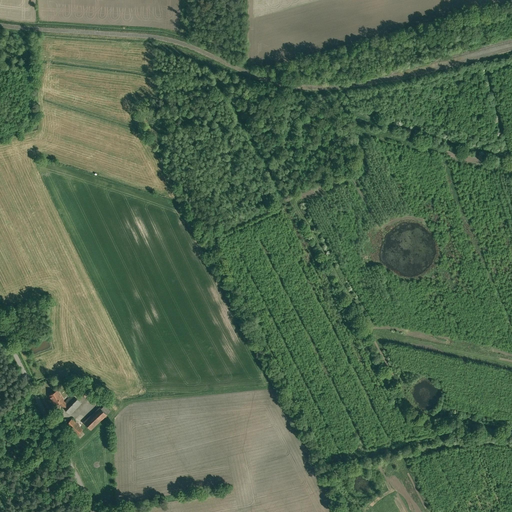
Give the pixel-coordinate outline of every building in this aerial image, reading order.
[(57,390),(49,395),(53,401),(52,401),(55,405),(59,403),(63,407),(67,404),(65,402),(63,400),(64,400),(57,390)] [(81,402),(73,394),(65,402),(67,404),(63,407),(70,414),(81,402)] [(101,410),(107,416),(111,412),(108,409),(105,406),(101,410)] [(99,408),(83,423),(91,431),(107,416),(101,410),(99,408)] [(83,430),(71,419),(66,424),(77,435),(83,430)]
